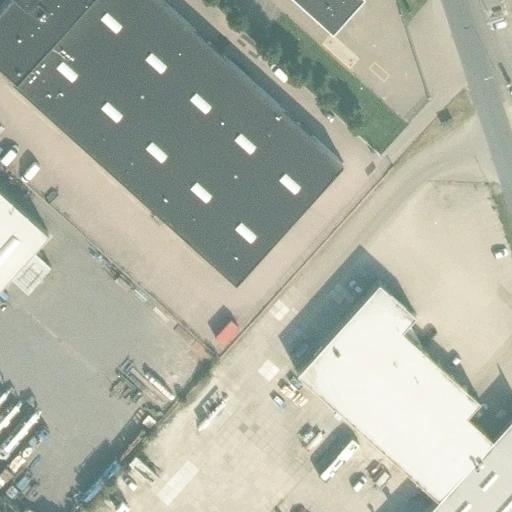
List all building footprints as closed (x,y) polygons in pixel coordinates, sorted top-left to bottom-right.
[(0,0),(0,63),(14,76),(78,5),(82,0),(0,0)] [(163,0),(82,0),(78,5),(123,45),(163,0)] [(163,0),(123,45),(109,60),(154,100),(208,40),(163,0)] [(297,0),(331,31),(335,27),(334,26),(357,0),(297,0)] [(78,5),(14,76),(11,80),(55,120),(109,60),(123,45),(78,5)] [(208,40),(154,100),(199,141),(253,81),(208,40)] [(154,100),(109,60),(55,120),(100,160),(154,100)] [(297,121),(253,81),(199,141),(243,181),(297,121)] [(100,160),(144,201),(199,141),(154,100),(100,160)] [(297,121),(243,181),(289,222),(343,162),(297,121)] [(243,181),(199,141),(144,201),(189,241),(243,181)] [(235,282),(289,222),(243,181),(189,241),(235,282)] [(0,282),(46,231),(0,189),(0,282)] [(437,498),(492,437),(461,412),(479,399),(401,329),(415,313),(378,280),(296,371),(333,404),(437,498)] [(511,414),(492,437),(511,455),(511,414)] [(511,511),(511,455),(492,437),(437,498),(424,511),(511,511)]
